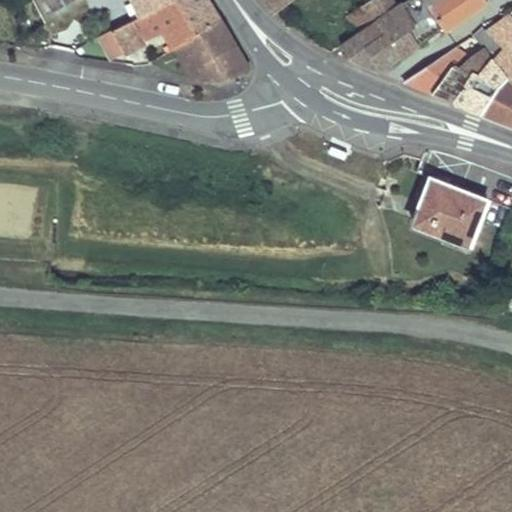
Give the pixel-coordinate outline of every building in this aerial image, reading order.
[(37,0),(48,17),(77,0),(37,0)] [(177,0),(134,0),(142,17),(143,19),(154,12),(177,0)] [(223,21),(211,0),(177,0),(154,12),(165,32),(176,51),(178,48),(223,21)] [(288,0),(264,0),(272,12),(275,10),(288,0)] [(426,0),(410,0),(398,8),(380,20),(379,21),(386,33),(366,46),(382,70),(445,29),(426,0)] [(393,0),(388,0),(373,10),(380,20),(398,8),(393,0)] [(426,0),(445,29),(446,31),(490,2),(488,0),(426,0)] [(351,17),(362,33),(379,21),(380,20),(373,10),(370,5),(351,17)] [(143,19),(151,39),(165,32),(154,12),(143,19)] [(511,79),(511,40),(511,39),(511,15),(511,14),(488,30),(505,48),(496,58),(494,60),(507,74),(511,79)] [(143,19),(142,17),(112,33),(123,54),(151,39),(143,19)] [(250,69),(223,21),(178,48),(176,51),(192,78),(223,83),(250,69)] [(379,21),(362,33),(342,45),(352,60),(378,73),(382,70),(366,46),(386,33),(379,21)] [(485,47),(496,58),(505,48),(488,30),(477,39),(483,45),(485,47)] [(433,94),(457,104),(474,74),(479,77),(494,60),(496,58),(485,47),(482,51),(478,54),(475,56),(471,57),(461,68),(455,65),(433,94)] [(405,84),(433,94),(455,65),(461,68),(471,57),(457,48),(405,84)] [(485,114),(507,74),(494,60),(479,77),(474,74),(457,104),(485,114)] [(511,124),(511,79),(507,74),(485,114),(511,124)] [(443,190),(447,183),(431,176),(428,184),(443,190)] [(443,190),(428,184),(412,223),(469,247),(488,200),(447,183),(443,190)]
